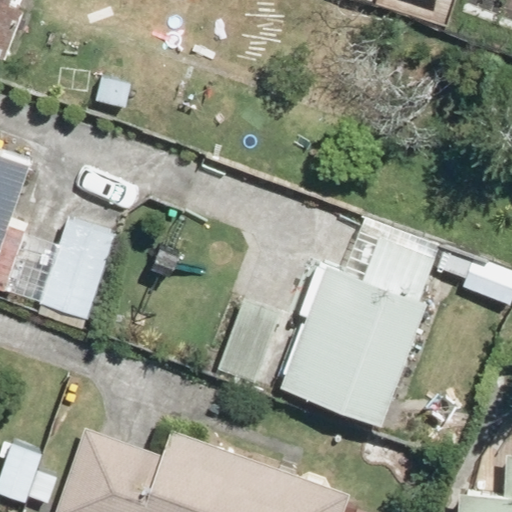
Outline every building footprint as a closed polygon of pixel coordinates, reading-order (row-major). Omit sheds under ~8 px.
[(38,0),(0,0),(0,43),(6,46),(22,51),(38,0)] [(0,273),(38,162),(0,148),(0,273)] [(125,226),(77,208),(45,293),(93,311),(125,226)] [(443,294),(436,292),(448,260),(470,268),(478,245),(378,209),(358,263),(339,256),(297,371),(401,409),(443,294)] [(292,304),(250,289),(224,360),(267,375),(292,304)] [(356,511),(366,481),(182,424),(175,448),(96,424),(68,511),(356,511)] [(40,469),(45,455),(15,445),(0,490),(0,493),(32,504),(34,498),(48,502),(56,475),(40,469)] [(511,511),(511,475),(470,473),(468,511),(511,511)]
